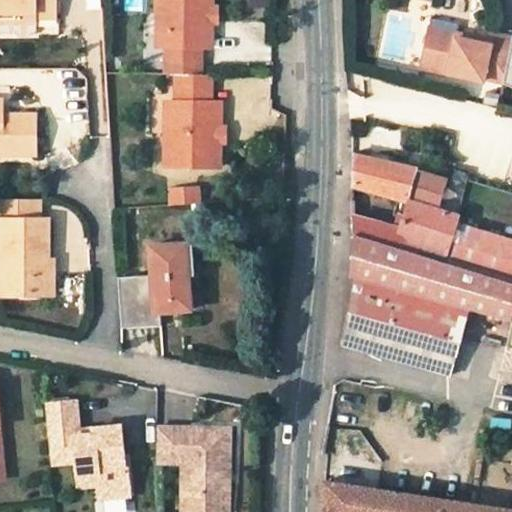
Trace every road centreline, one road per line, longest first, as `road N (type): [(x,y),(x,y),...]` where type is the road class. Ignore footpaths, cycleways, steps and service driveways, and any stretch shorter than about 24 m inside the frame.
road 1 (secondary): [(314,0),(321,119),(298,392)]
road 2 (residential): [(101,357),(98,153)]
road 3 (residential): [(101,357),(298,392)]
road 4 (secondary): [(298,392),(297,511)]
